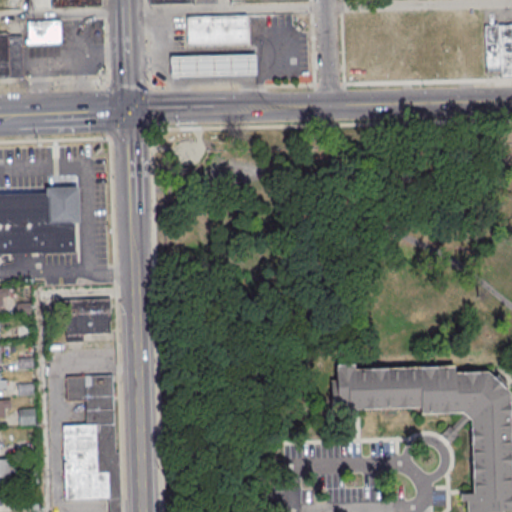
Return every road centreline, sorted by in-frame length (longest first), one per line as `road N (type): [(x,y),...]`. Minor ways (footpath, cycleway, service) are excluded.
road 1 (tertiary): [(145,511),(128,111)]
road 2 (secondary): [(511,101),(328,106)]
